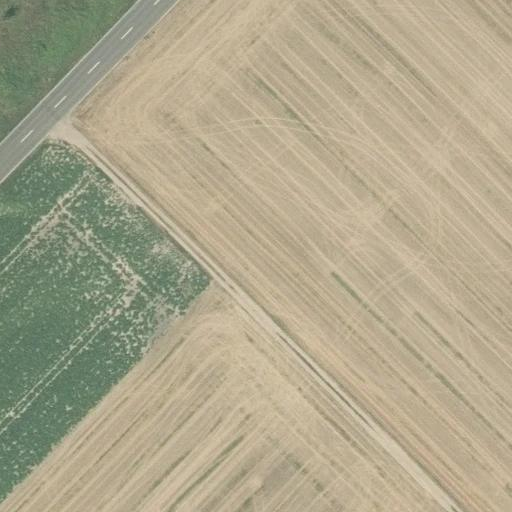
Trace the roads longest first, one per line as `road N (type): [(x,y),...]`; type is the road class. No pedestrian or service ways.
road 1 (track): [(49,111),(453,511)]
road 2 (secondary): [(0,162),(155,0)]
